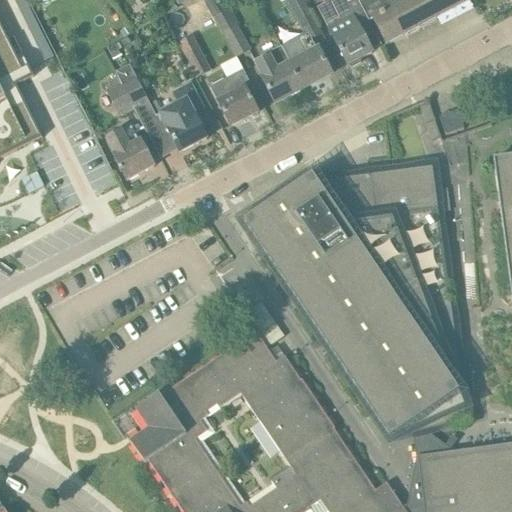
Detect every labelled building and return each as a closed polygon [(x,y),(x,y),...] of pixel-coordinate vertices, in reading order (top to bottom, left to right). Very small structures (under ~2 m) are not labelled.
[(282,47),(304,89),(331,75),(322,57),(318,50),(317,51),(312,41),(323,36),(303,0),(284,0),(304,36),(282,47)] [(360,60),(372,54),(359,28),(371,21),(359,0),(328,0),(341,21),(327,29),(334,42),(338,49),(347,67),(350,65),(352,68),(361,63),(360,60)] [(359,0),(371,21),(373,21),(386,46),(471,2),(470,0),(410,0),(394,9),(389,0),(359,0)] [(239,25),(230,10),(214,19),(236,58),(250,50),(237,27),(239,25)] [(0,159),(42,139),(15,86),(34,77),(14,37),(8,40),(0,23),(0,159)] [(211,72),(193,37),(178,44),(196,80),(211,72)] [(304,89),(282,47),(254,62),(263,80),(262,81),(265,87),(275,105),(304,89)] [(234,59),(221,65),(226,76),(239,70),(234,59)] [(209,88),(221,110),(230,128),(258,114),(250,99),(256,95),(243,70),(209,88)] [(117,78),(134,111),(135,111),(150,141),(164,134),(135,77),(133,78),(129,71),(117,78)] [(134,111),(117,78),(104,84),(107,91),(106,91),(120,119),(134,111)] [(208,116),(190,83),(173,93),(179,104),(159,114),(180,154),(207,140),(197,121),(208,116)] [(464,130),(457,112),(439,118),(445,136),(464,130)] [(141,144),(132,127),(105,140),(113,157),(126,182),(154,168),(141,143),(141,144)] [(511,159),(494,162),(511,293),(511,297),(511,159)] [(313,177),(243,224),(321,338),(390,440),(412,435),(425,432),(466,421),(432,168),(369,176),(368,176),(372,206),(336,210),(313,177)] [(244,315),(267,350),(285,338),(261,303),(244,315)] [(270,354),(269,354),(256,333),(160,398),(158,395),(136,410),(149,429),(130,442),(143,463),(145,465),(148,462),(181,511),(405,511),(387,485),(375,492),(334,431),(335,430),(302,381),(301,382),(286,361),(284,358),(276,364),(275,362),(269,354),(270,354)] [(412,511),(511,511),(511,450),(460,458),(425,432),(412,435),(417,462),(426,510),(412,511)]
